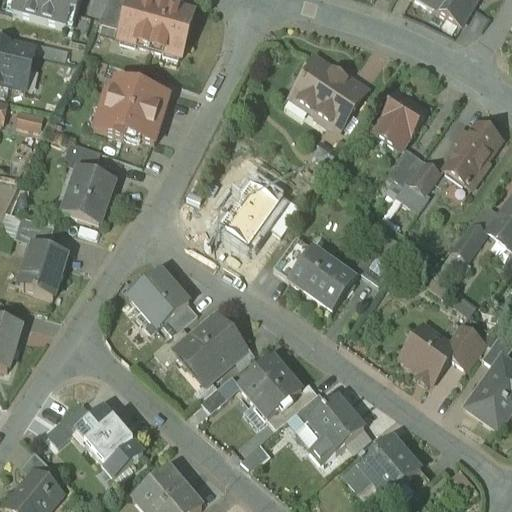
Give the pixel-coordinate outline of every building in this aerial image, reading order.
[(12,0),(11,6),(16,7),(13,21),(66,35),(70,20),(76,22),(82,0),(12,0)] [(116,0),(112,0),(98,30),(118,36),(127,3),(116,0)] [(443,0),(414,0),(412,4),(412,5),(433,17),(443,0)] [(473,13),(451,0),(443,0),(433,17),(433,18),(460,34),(473,13)] [(480,0),(451,0),(473,13),(480,0)] [(193,21),(131,4),(119,49),(121,49),(122,45),(133,48),(136,53),(164,61),(169,59),(180,61),(179,65),(181,66),(193,21)] [(35,56),(0,47),(0,89),(26,96),(35,56)] [(68,58),(38,51),(36,62),(65,68),(68,58)] [(332,78),(314,66),(300,86),(302,88),(294,100),(312,112),(309,116),(340,138),(366,99),(347,86),(345,89),(331,80),(332,78)] [(169,103),(116,87),(112,101),(106,99),(100,117),(101,118),(96,136),(92,135),(91,137),(125,147),(126,141),(141,146),(140,147),(154,151),(169,103)] [(427,120),(396,100),(387,114),(388,115),(381,126),(393,134),(409,144),(411,145),(427,120)] [(476,131),(467,143),(462,139),(455,148),(461,152),(443,177),(472,197),(490,171),(487,170),(502,149),(476,131)] [(409,144),(393,134),(383,149),(399,159),(409,144)] [(101,160),(71,149),(63,171),(78,176),(78,175),(93,180),(101,160)] [(335,166),(319,156),(312,167),(328,177),(335,166)] [(407,157),(388,183),(404,194),(406,190),(405,190),(421,167),(407,157)] [(440,180),(421,167),(405,190),(406,190),(424,203),(440,180)] [(93,180),(78,175),(78,176),(82,178),(67,221),(63,219),(62,220),(99,233),(115,188),(93,180)] [(511,208),(498,226),(506,233),(498,243),(511,254),(511,208)] [(54,234),(21,224),(17,236),(50,246),(54,234)] [(486,242),(472,231),(452,258),(466,269),(486,242)] [(67,261),(33,251),(20,293),(33,297),(33,299),(53,305),(67,261)] [(355,287),(311,256),(289,288),(304,298),(308,293),(335,313),(331,318),(332,319),(355,287)] [(392,273),(373,260),(359,279),(379,293),(392,273)] [(169,287),(160,277),(130,303),(142,317),(146,314),(163,333),(188,311),(189,310),(188,309),(187,310),(168,288),(169,287)] [(475,314),(459,303),(453,312),(468,323),(475,314)] [(188,311),(163,333),(172,343),(183,334),(197,322),(188,311)] [(191,344),(175,358),(179,363),(191,377),(198,371),(210,385),(246,355),(218,322),(191,344)] [(0,324),(0,374),(7,377),(21,332),(0,324)] [(483,350),(459,333),(459,334),(462,336),(450,353),(456,357),(450,365),(465,376),(483,350)] [(183,334),(154,359),(166,374),(179,363),(175,358),(191,344),(183,334)] [(450,353),(423,334),(401,365),(418,377),(417,379),(433,390),(450,365),(456,357),(450,353)] [(511,354),(511,350),(499,342),(482,366),(493,374),(501,364),(504,367),(511,354)] [(300,398),(272,364),(238,393),(257,415),(259,413),(268,425),(267,426),(267,427),(301,399),(300,398)] [(493,374),(466,413),(498,436),(511,416),(511,372),(504,367),(501,364),(493,374)] [(301,399),(267,427),(275,437),(317,401),(308,391),(300,398),(301,399)] [(218,394),(201,409),(210,420),(228,405),(218,394)] [(317,401),(296,419),(306,432),(309,429),(308,428),(328,411),(319,400),(317,401)] [(328,411),(308,428),(309,429),(322,446),(310,456),(323,471),(363,436),(337,404),(328,411)] [(92,424),(81,410),(58,430),(70,444),(76,438),(92,424)] [(143,461),(103,415),(92,424),(76,438),(114,486),(143,461)] [(391,445),(363,468),(362,467),(356,473),(355,473),(357,476),(359,474),(372,489),(376,485),(391,502),(402,493),(420,479),(421,478),(415,472),(414,472),(407,464),(408,463),(407,463),(400,455),(400,454),(399,454),(391,445)] [(35,458),(21,475),(30,483),(34,478),(50,491),(58,481),(35,458)] [(357,476),(355,473),(356,473),(355,472),(343,483),(358,500),(372,489),(359,474),(357,476)] [(199,511),(169,475),(133,506),(137,511),(199,511)] [(30,483),(5,511),(52,511),(62,501),(50,491),(34,478),(30,483)] [(420,479),(402,493),(391,502),(399,511),(401,511),(429,489),(420,479)]
